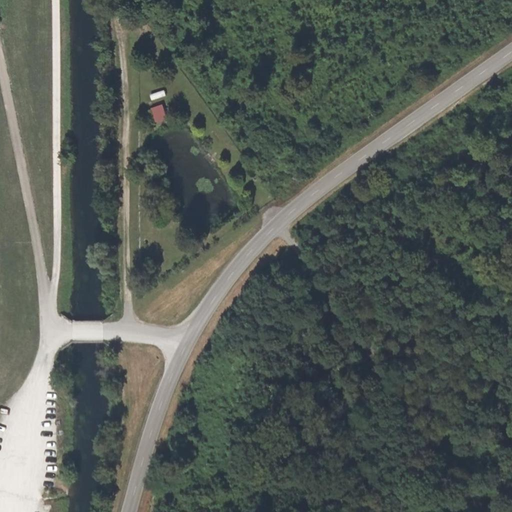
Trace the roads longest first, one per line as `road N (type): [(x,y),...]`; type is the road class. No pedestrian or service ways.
road 1 (tertiary): [(511,52),(280,222),(238,264),(185,345)]
road 2 (track): [(280,222),(485,511)]
road 3 (track): [(126,0),(128,330)]
road 4 (track): [(51,311),(63,244),(60,0)]
road 5 (track): [(11,511),(49,345),(73,334)]
road 6 (tertiary): [(185,345),(129,511)]
